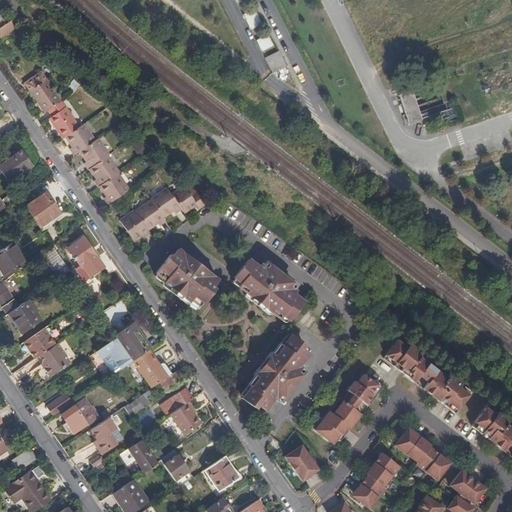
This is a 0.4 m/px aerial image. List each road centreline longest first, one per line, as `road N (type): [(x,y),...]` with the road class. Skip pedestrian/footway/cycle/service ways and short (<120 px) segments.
road 1 (residential): [(0,76),(300,511)]
road 2 (unclassified): [(267,0),(329,125),(511,264)]
road 3 (residential): [(0,376),(94,511)]
